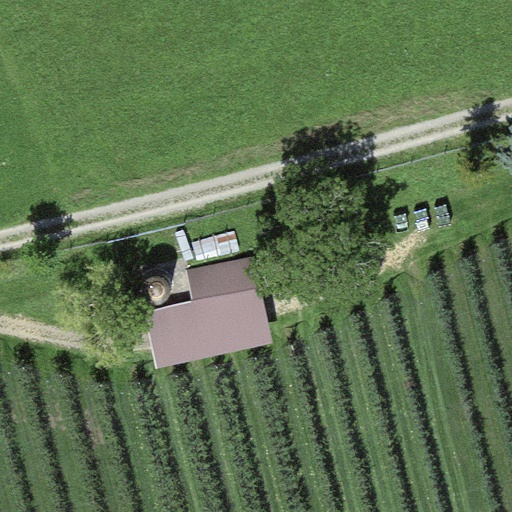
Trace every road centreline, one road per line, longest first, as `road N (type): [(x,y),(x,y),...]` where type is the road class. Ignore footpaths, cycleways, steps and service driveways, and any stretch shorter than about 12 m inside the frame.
road 1 (track): [(0,249),(511,114)]
road 2 (track): [(0,324),(113,342),(148,339)]
